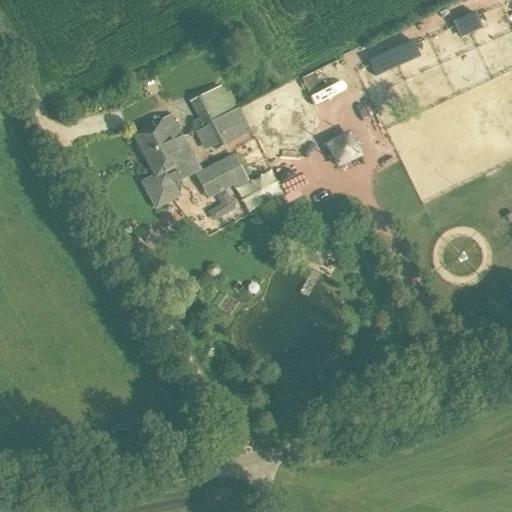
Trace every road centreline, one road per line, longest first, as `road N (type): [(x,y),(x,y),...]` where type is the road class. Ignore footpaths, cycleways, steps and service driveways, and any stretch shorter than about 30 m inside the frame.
road 1 (track): [(246,465),(0,45)]
road 2 (unclassified): [(246,465),(511,360)]
road 3 (unclassified): [(21,511),(246,465)]
